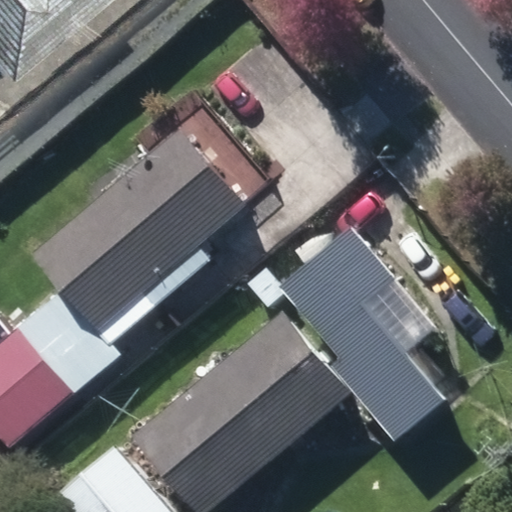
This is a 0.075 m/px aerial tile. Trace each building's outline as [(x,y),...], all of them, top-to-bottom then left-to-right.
[(0,0),(0,80),(96,0),(0,0)] [(38,256),(103,332),(249,206),(185,131),(38,256)] [(337,367),(399,441),(447,402),(409,355),(439,329),(356,230),(286,290),(345,360),(337,367)] [(138,438),(200,511),(211,511),(354,394),(288,315),(138,438)] [(0,351),(0,433),(13,449),(77,394),(24,331),(0,351)] [(58,503),(65,511),(173,511),(120,450),(58,503)]
